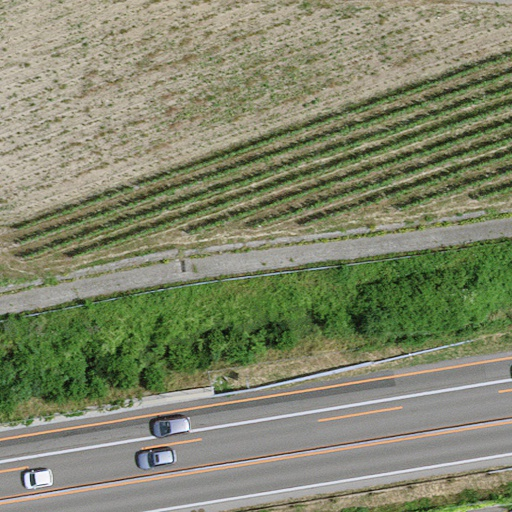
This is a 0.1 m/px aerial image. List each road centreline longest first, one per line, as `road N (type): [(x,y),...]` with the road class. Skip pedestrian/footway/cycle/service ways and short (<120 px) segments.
road 1 (motorway): [(511,415),(0,498)]
road 2 (track): [(511,215),(380,221),(0,279)]
